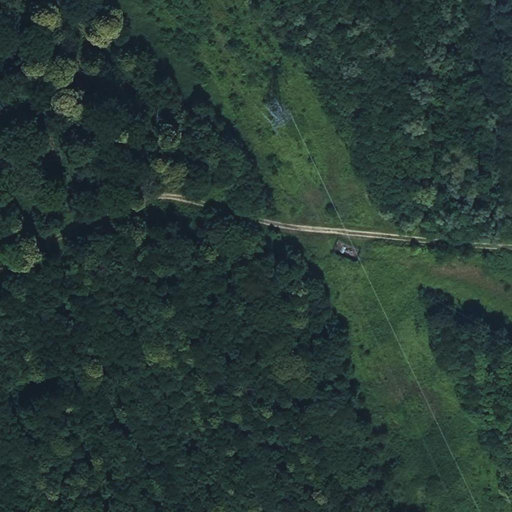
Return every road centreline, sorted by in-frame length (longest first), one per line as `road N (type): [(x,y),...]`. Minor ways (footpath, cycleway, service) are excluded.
road 1 (track): [(113,0),(305,273),(439,511)]
road 2 (track): [(0,265),(152,191),(269,222),(511,244)]
